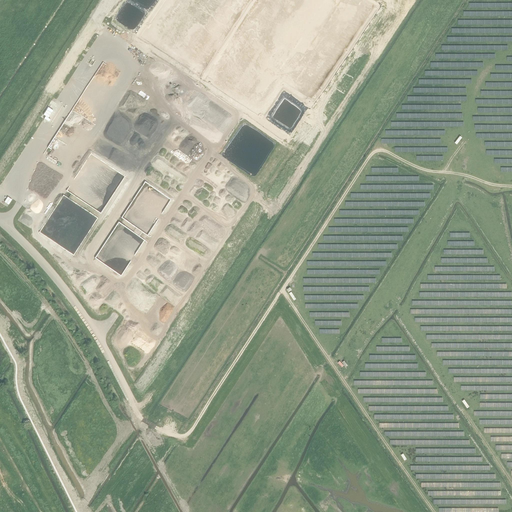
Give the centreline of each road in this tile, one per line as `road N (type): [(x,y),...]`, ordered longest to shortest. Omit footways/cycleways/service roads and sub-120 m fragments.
road 1 (track): [(434,511),(282,290),(374,151),(427,171),(511,186)]
road 2 (track): [(282,290),(187,434),(167,434),(131,402)]
